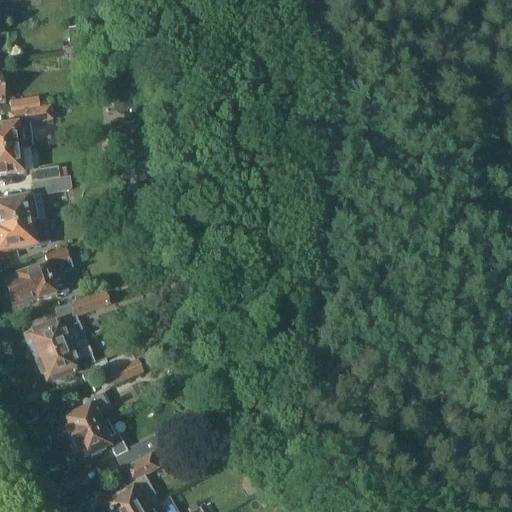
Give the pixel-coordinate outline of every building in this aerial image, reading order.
[(16,103),(7,104),(8,112),(17,111),(37,108),(35,100),(16,103)] [(49,110),(7,116),(8,125),(12,125),(16,124),(17,127),(26,125),(26,126),(51,122),(49,110)] [(133,118),(110,122),(112,134),(135,130),(133,118)] [(8,125),(0,126),(0,152),(15,150),(19,150),(29,148),(26,126),(26,125),(17,127),(16,124),(12,125),(8,125)] [(137,135),(127,135),(127,145),(137,144),(137,135)] [(15,150),(0,152),(0,176),(23,174),(19,150),(15,150)] [(35,172),(30,173),(31,186),(57,181),(66,180),(65,169),(55,170),(35,173),(35,172)] [(57,181),(31,186),(33,197),(39,196),(59,193),(65,192),(68,189),(66,180),(57,181)] [(0,226),(27,222),(30,221),(43,219),(39,196),(33,197),(26,198),(0,202),(0,226)] [(149,207),(126,212),(129,225),(152,219),(149,207)] [(27,222),(0,226),(0,253),(32,248),(48,245),(43,219),(30,221),(27,222)] [(5,287),(2,288),(7,302),(11,301),(12,306),(35,298),(37,303),(56,297),(67,293),(60,274),(72,270),(65,249),(44,256),(47,266),(3,282),(5,287)] [(163,251),(149,256),(154,273),(168,269),(163,251)] [(103,293),(69,305),(73,318),(75,317),(108,306),(103,293)] [(60,320),(23,335),(28,345),(28,346),(28,347),(28,348),(28,349),(27,352),(30,358),(31,358),(32,359),(33,360),(34,361),(72,346),(84,341),(75,317),(73,318),(69,305),(56,309),(60,320)] [(34,365),(33,366),(36,373),(37,374),(39,374),(39,375),(40,376),(44,387),(80,372),(85,383),(109,372),(105,360),(95,364),(85,341),(84,341),(72,346),(34,361),(34,362),(34,364),(34,365)] [(138,360),(110,372),(116,386),(144,374),(138,360)] [(215,375),(202,381),(210,397),(222,390),(215,375)] [(70,416),(62,420),(65,427),(63,428),(64,430),(62,431),(67,440),(69,439),(70,441),(106,424),(101,414),(107,411),(101,398),(87,405),(88,405),(69,415),(70,416)] [(71,443),(69,444),(74,454),(76,453),(77,455),(79,454),(82,461),(90,457),(91,458),(111,448),(123,469),(149,455),(160,449),(153,436),(142,442),(125,451),(116,434),(112,436),(106,424),(70,441),(71,443)] [(133,487),(103,503),(107,511),(142,511),(157,504),(159,503),(158,502),(155,503),(141,477),(156,468),(149,455),(123,469),(133,487)] [(254,479),(252,490),(256,497),(273,486),(264,473),(254,479)] [(199,511),(198,511),(196,511),(174,511),(168,500),(158,505),(157,504),(142,511),(199,511)]
